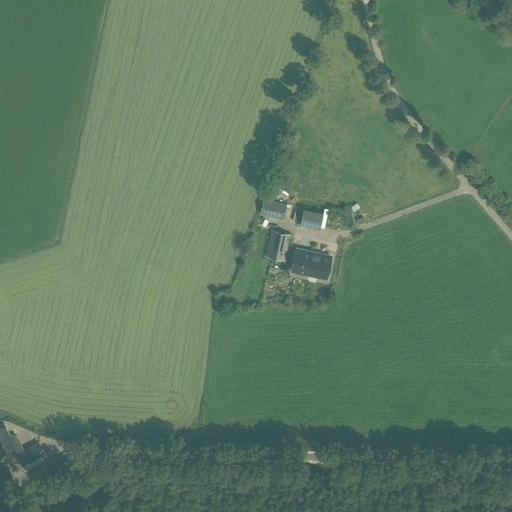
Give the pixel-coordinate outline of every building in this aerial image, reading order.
[(264,201),(261,214),(283,219),(286,207),(286,204),(265,199),(264,199),(264,201)] [(297,210),(294,221),(300,222),(300,224),(321,228),(324,212),(303,208),(303,211),(297,210)] [(286,260),(292,234),(272,230),(266,256),(286,260)] [(297,252),(294,271),(295,271),(304,273),(304,272),(313,273),(313,275),(318,276),(330,278),(334,256),(315,252),(314,256),(297,252)] [(0,453),(15,446),(6,426),(0,429),(0,453)] [(39,443),(24,450),(18,453),(24,465),(44,455),(39,443)]
